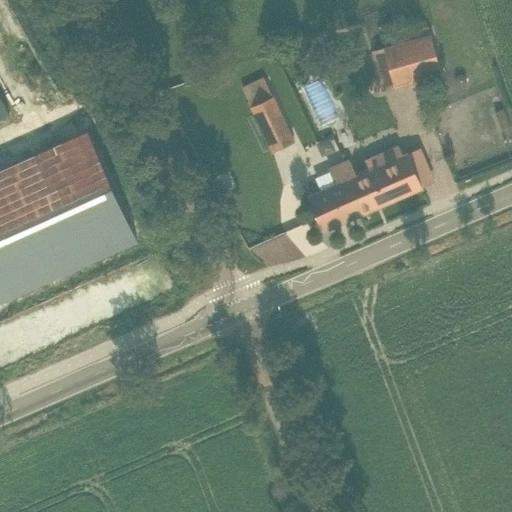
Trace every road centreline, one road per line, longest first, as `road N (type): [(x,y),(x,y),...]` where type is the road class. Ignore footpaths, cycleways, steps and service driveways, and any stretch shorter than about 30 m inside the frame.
road 1 (tertiary): [(241,310),(74,0)]
road 2 (tertiary): [(241,310),(511,195)]
road 3 (tertiary): [(0,415),(241,310)]
road 4 (track): [(317,511),(241,310)]
